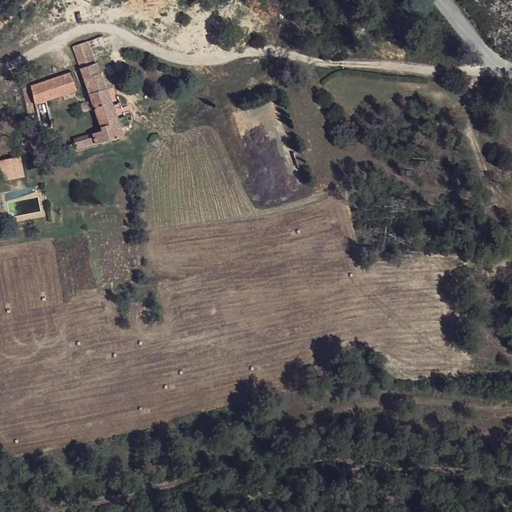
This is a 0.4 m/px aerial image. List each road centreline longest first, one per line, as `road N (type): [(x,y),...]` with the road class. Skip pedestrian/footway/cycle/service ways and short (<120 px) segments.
road 1 (track): [(0,62),(120,27),(186,62),(251,54),(373,67),(490,61)]
road 2 (track): [(511,207),(484,173),(468,108),(490,61)]
